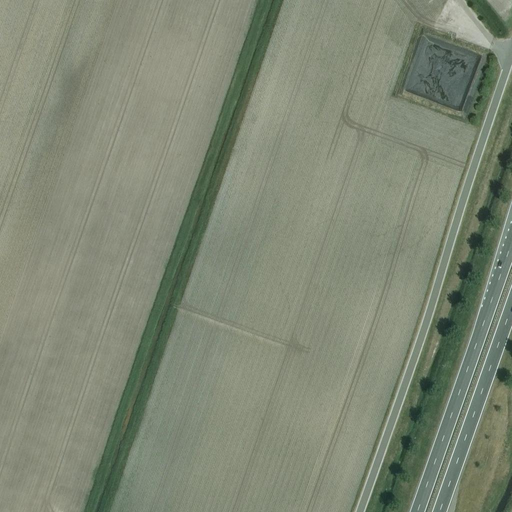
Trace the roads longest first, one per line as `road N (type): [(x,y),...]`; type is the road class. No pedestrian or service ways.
road 1 (unclassified): [(360,511),(511,53)]
road 2 (trunk): [(511,240),(417,511)]
road 3 (trunk): [(438,511),(511,306)]
